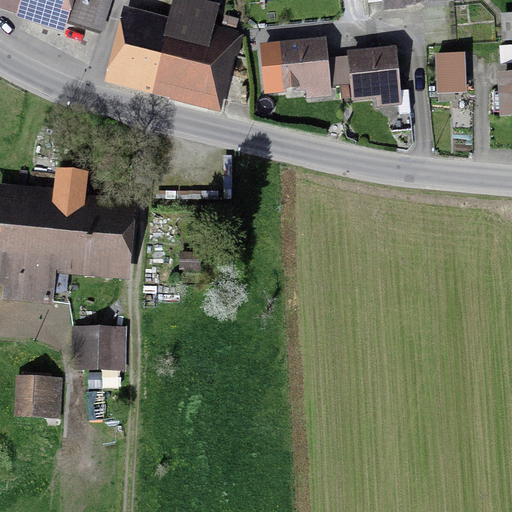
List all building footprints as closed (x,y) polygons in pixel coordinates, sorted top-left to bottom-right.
[(0,0),(0,15),(64,35),(67,27),(100,37),(111,0),(0,0)] [(464,10),(463,0),(385,0),(387,17),(464,10)] [(221,13),(179,3),(172,28),(127,17),(109,90),(223,118),(241,42),(215,36),(221,13)] [(511,38),(511,12),(501,14),(503,39),(511,38)] [(511,44),(498,46),(500,64),(511,63),(511,44)] [(326,47),(282,52),(287,100),(309,98),(310,107),(332,105),(332,101),(328,68),(326,47)] [(396,55),(352,60),(352,65),(356,98),(357,108),(380,105),(381,113),(403,110),(396,55)] [(465,61),(439,62),(441,99),(467,97),(465,61)] [(356,98),(352,65),(328,68),(332,101),(356,98)] [(511,112),(511,74),(500,75),(503,113),(511,112)] [(60,202),(0,196),(0,288),(9,289),(8,306),(51,309),(54,277),(128,284),(134,208),(87,204),(88,183),(62,181),(60,202)] [(124,330),(79,330),(79,369),(125,369),(124,330)] [(61,383),(19,381),(16,418),(58,420),(61,383)]
